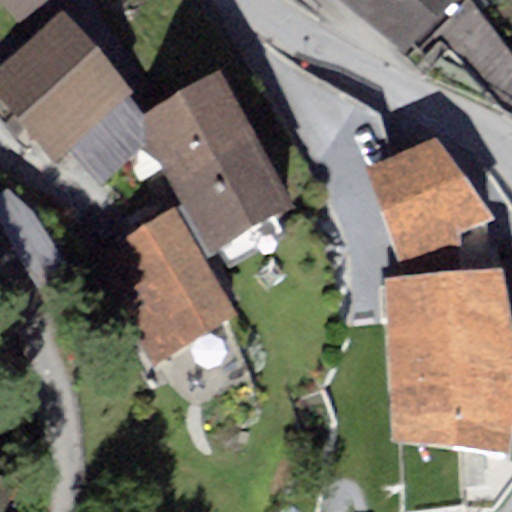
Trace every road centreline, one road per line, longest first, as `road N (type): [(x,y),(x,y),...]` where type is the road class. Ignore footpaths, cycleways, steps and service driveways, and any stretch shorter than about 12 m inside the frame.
road 1 (unknown): [(334,511),(374,376),(379,281),(295,33)]
road 2 (residential): [(247,0),(511,157)]
road 3 (residential): [(62,511),(64,471),(48,374),(0,263)]
